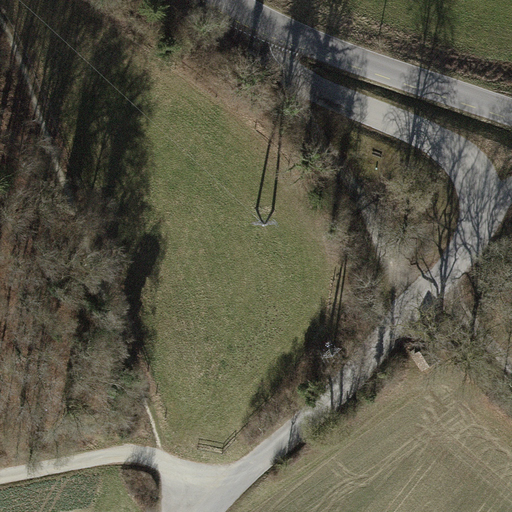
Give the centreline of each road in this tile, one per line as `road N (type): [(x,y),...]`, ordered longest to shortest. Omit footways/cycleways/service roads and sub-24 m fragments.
road 1 (tertiary): [(230,0),(278,29),(511,110)]
road 2 (track): [(215,499),(168,460),(119,452),(0,476)]
